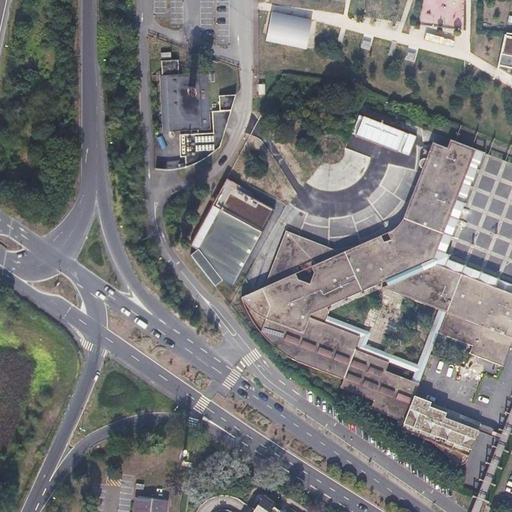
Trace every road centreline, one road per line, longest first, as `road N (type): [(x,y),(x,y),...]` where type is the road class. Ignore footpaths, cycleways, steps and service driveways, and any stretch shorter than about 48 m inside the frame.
road 1 (motorway): [(34,511),(77,451),(127,424),(179,422),(285,460)]
road 2 (residential): [(256,364),(321,421),(453,511)]
road 3 (secondary): [(421,511),(219,372)]
road 4 (secondary): [(99,334),(285,460)]
road 5 (motorway): [(159,332),(157,312),(113,244),(91,131)]
road 6 (motorway): [(28,511),(96,359),(99,334)]
road 7 (residential): [(158,219),(172,259),(240,348)]
road 8 (motorway): [(52,257),(86,202),(91,131)]
road 9 (motorway): [(91,131),(87,0)]
